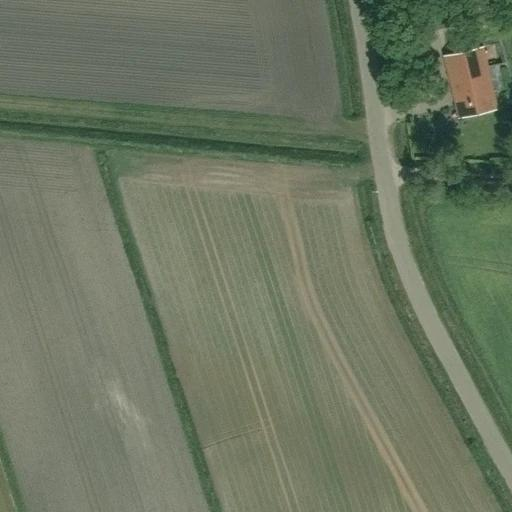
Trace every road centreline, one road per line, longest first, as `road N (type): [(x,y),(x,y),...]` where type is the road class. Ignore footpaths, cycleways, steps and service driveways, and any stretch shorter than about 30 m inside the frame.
road 1 (unclassified): [(511,470),(416,295),(382,173)]
road 2 (unclassified): [(382,173),(357,0)]
road 3 (unclassified): [(511,181),(382,173)]
